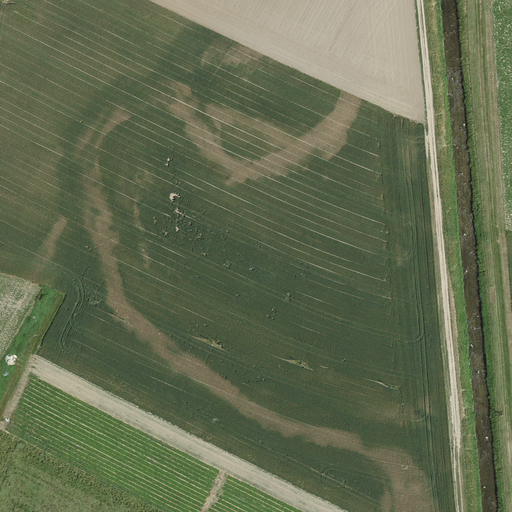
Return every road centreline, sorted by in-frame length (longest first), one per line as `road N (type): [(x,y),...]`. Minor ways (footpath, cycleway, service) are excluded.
road 1 (track): [(466,511),(425,0)]
road 2 (track): [(511,463),(476,0)]
